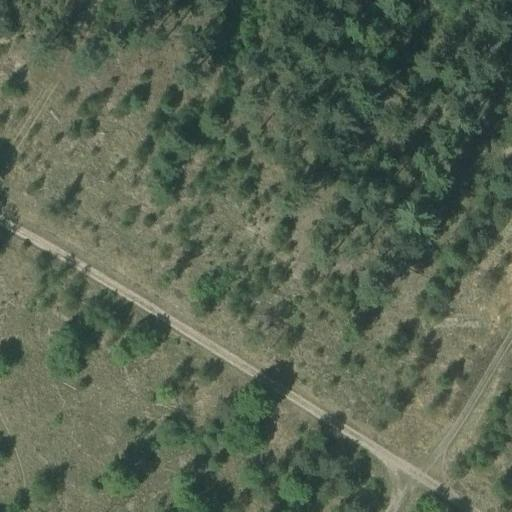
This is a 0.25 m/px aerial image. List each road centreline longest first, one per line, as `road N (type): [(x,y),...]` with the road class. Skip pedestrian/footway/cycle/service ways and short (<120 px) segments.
road 1 (track): [(396,511),(423,478),(0,227)]
road 2 (track): [(474,511),(423,478),(511,338)]
